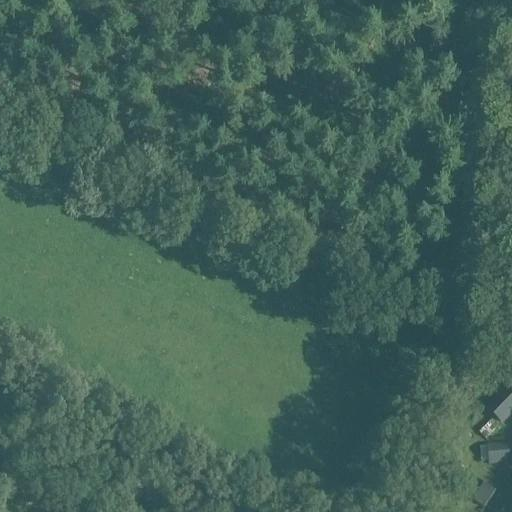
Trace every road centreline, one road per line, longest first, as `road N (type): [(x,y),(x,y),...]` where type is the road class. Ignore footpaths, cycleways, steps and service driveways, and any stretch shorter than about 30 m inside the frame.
road 1 (track): [(0,152),(445,346),(483,347),(511,328)]
road 2 (track): [(463,351),(438,378),(372,511)]
